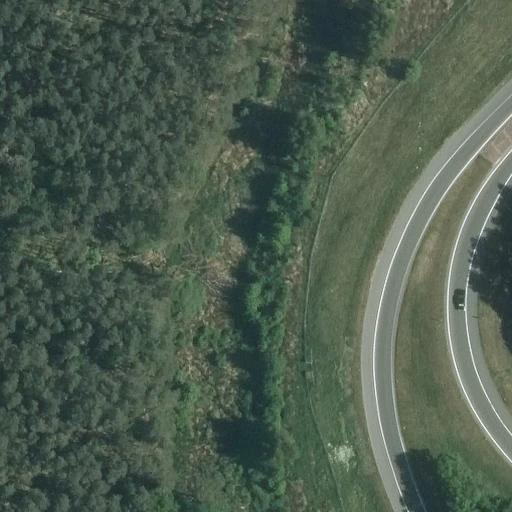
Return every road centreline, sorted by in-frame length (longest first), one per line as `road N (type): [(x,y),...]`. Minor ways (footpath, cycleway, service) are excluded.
road 1 (motorway): [(511,106),(442,182),(413,230),(387,301),(382,379),(389,434),(417,511)]
road 2 (motorway): [(511,449),(473,391),(456,308),(463,249),(511,164)]
